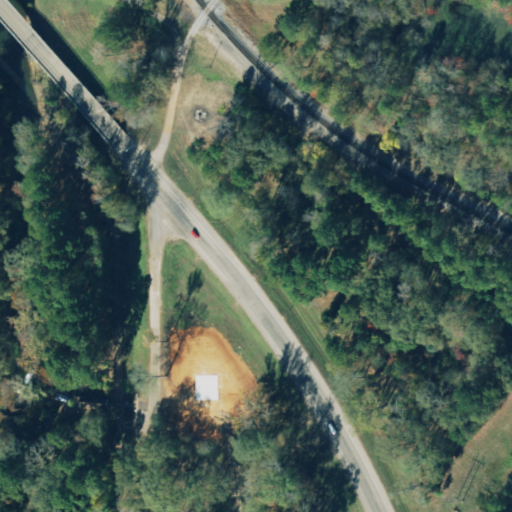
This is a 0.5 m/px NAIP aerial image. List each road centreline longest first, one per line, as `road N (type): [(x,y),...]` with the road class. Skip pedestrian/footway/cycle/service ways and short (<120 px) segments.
road 1 (residential): [(156,511),(157,227),(171,203)]
road 2 (tertiary): [(287,347),(118,140)]
road 3 (tertiary): [(379,511),(287,347)]
road 4 (tertiary): [(118,140),(0,6)]
